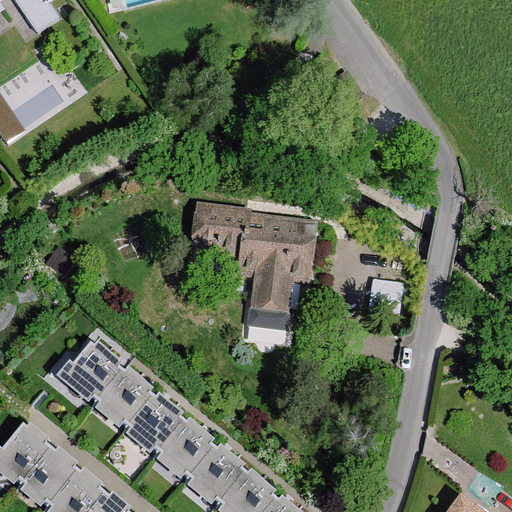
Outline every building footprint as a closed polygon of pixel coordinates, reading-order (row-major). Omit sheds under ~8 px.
[(0,0),(0,1),(1,0),(10,0),(37,40),(59,25),(47,7),(57,0),(0,0)] [(0,95),(0,131),(9,145),(26,133),(24,130),(12,112),(0,95)] [(199,212),(194,254),(243,260),(241,277),(257,279),(251,329),(286,333),(292,284),(310,286),(316,229),(252,222),(252,218),(199,212)] [(406,287),(375,284),(371,315),(402,319),(406,287)] [(289,511),(88,346),(57,383),(213,511),(289,511)] [(128,511),(22,425),(0,451),(0,478),(41,511),(128,511)] [(474,511),(459,500),(450,511),(474,511)]
